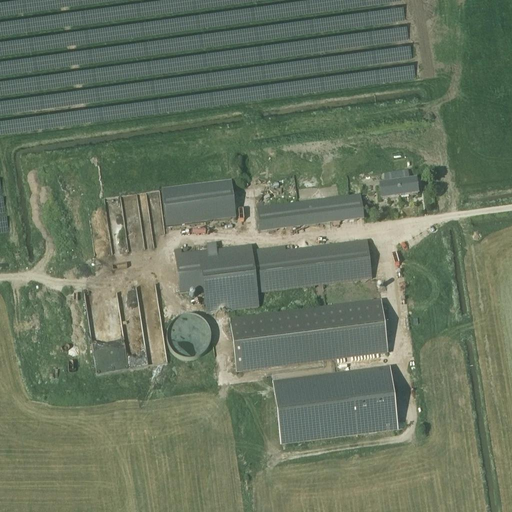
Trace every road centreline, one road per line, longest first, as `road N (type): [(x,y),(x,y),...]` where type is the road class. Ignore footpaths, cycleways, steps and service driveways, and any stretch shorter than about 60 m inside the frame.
road 1 (track): [(400,364),(405,437),(276,454),(264,394),(250,380),(224,382),(218,330),(174,305),(165,252)]
road 2 (track): [(165,252),(108,279),(0,276)]
